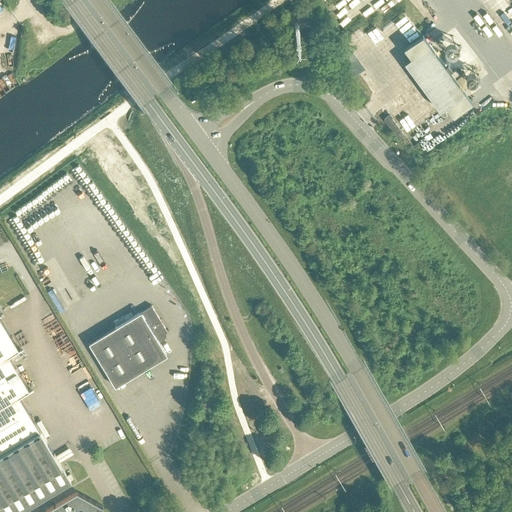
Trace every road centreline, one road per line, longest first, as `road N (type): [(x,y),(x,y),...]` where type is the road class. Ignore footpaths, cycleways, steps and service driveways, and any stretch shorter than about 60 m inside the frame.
road 1 (unclassified): [(437,511),(335,333),(201,141)]
road 2 (unclassified): [(201,141),(269,92),(305,84),(324,92),(507,289),(511,306)]
road 3 (secondary): [(185,153),(316,340),(414,511)]
road 4 (secondary): [(185,153),(241,326),(314,459)]
road 5 (unclassified): [(511,306),(506,324),(445,377),(314,459)]
road 6 (secondary): [(71,0),(185,153)]
road 7 (unclassified): [(201,141),(96,0)]
